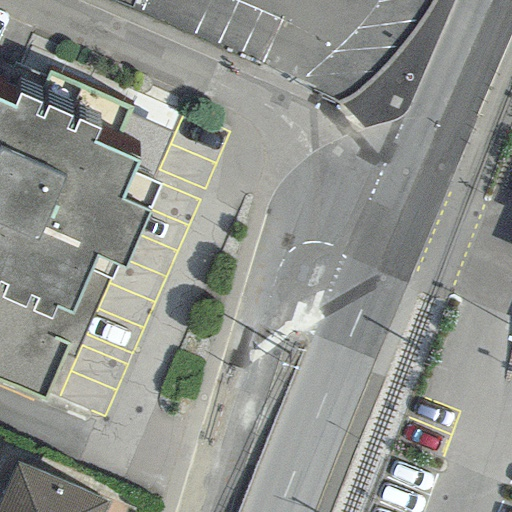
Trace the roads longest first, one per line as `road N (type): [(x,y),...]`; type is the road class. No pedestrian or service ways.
road 1 (residential): [(313,242),(311,162),(287,119),(22,0)]
road 2 (residential): [(201,511),(280,262),(313,242)]
road 3 (tertiary): [(378,264),(489,0)]
road 4 (tertiary): [(277,511),(378,264)]
